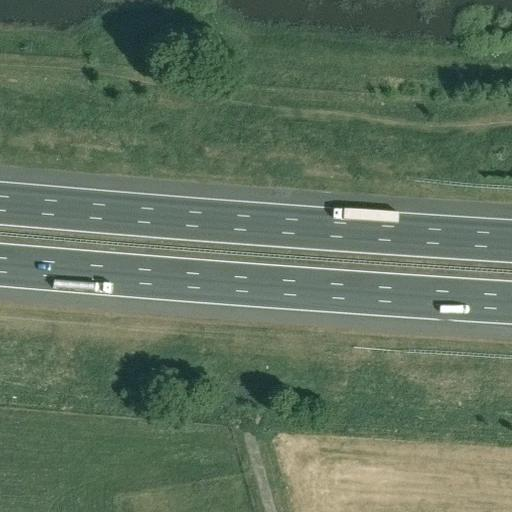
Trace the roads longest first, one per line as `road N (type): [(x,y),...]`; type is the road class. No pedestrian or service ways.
road 1 (motorway): [(0,265),(511,302)]
road 2 (motorway): [(511,240),(0,204)]
